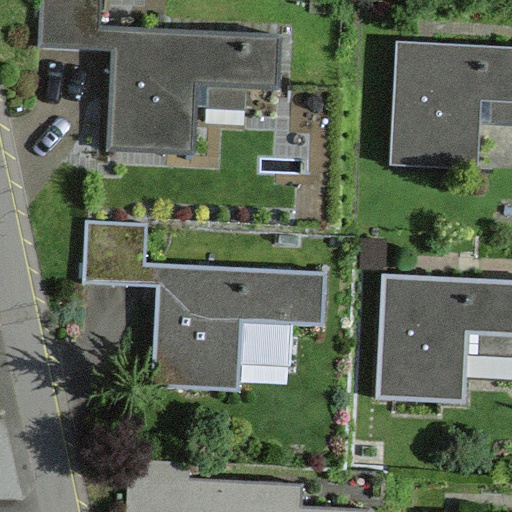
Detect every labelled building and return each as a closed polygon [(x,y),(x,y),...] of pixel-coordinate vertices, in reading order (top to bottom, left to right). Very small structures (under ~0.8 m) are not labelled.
[(147,33),(102,31),(103,0),(39,0),(37,52),(110,56),(105,157),(192,161),(195,91),(279,94),(281,39),(147,33)] [(511,52),(439,49),(397,46),(390,172),(484,177),(487,135),(511,136),(511,52)] [(192,274),(144,272),(145,226),(83,224),(81,286),(156,288),(154,391),(237,393),(239,324),(323,326),(325,278),(192,274)] [(384,271),(385,246),(364,245),(363,270),(384,271)] [(511,291),(425,285),(385,283),(376,407),(464,413),(466,383),(511,386),(511,291)] [(303,511),(304,489),(189,484),(190,459),(125,456),(122,511),(303,511)]
